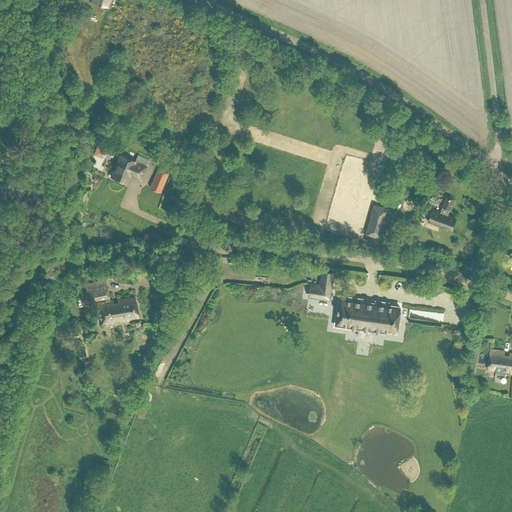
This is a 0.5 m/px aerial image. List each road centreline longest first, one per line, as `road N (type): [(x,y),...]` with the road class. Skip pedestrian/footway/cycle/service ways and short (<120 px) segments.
road 1 (unclassified): [(500,172),(380,86),(206,0)]
road 2 (unclassified): [(511,297),(433,269),(370,258),(289,245),(192,243)]
road 3 (track): [(44,0),(82,172),(37,279)]
road 4 (track): [(192,243),(0,291)]
road 5 (unclassified): [(500,172),(484,0)]
